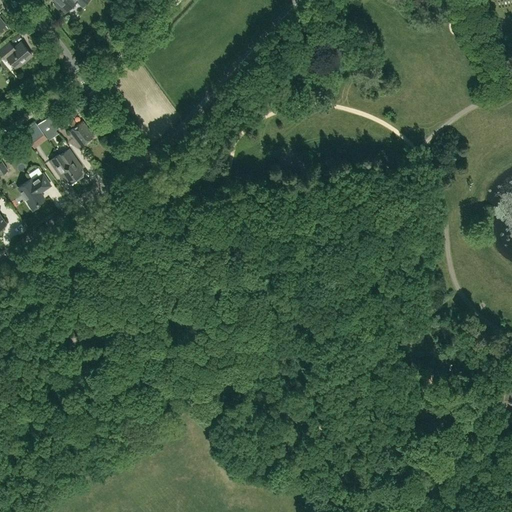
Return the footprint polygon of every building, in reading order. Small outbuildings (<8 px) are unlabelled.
[(82,6),(88,0),(58,0),(54,5),(64,14),(76,0),(82,6)] [(16,67),(32,54),(21,42),(14,48),(9,42),(0,49),(0,53),(5,60),(8,58),(16,67)] [(94,136),(82,121),(78,124),(71,116),(76,113),(71,106),(58,116),(63,123),(66,120),(73,128),(69,131),(81,146),(94,136)] [(52,130),(59,124),(52,115),(45,120),(52,130)] [(51,130),(43,120),(37,125),(43,132),(45,134),(51,130)] [(43,132),(37,125),(35,121),(22,132),(30,143),(43,132)] [(82,168),(69,148),(64,152),(59,155),(64,161),(77,180),(83,176),(83,174),(80,169),(82,168)] [(77,180),(64,161),(59,155),(54,158),(50,161),(65,183),(67,182),(68,183),(71,184),(77,180)] [(44,198),(40,191),(43,189),(44,189),(51,185),(42,173),(32,180),(31,178),(18,187),(28,203),(27,203),(31,209),(34,209),(37,207),(38,204),(37,202),(44,198)] [(494,408),(511,408),(511,389),(495,389),(494,408)]
